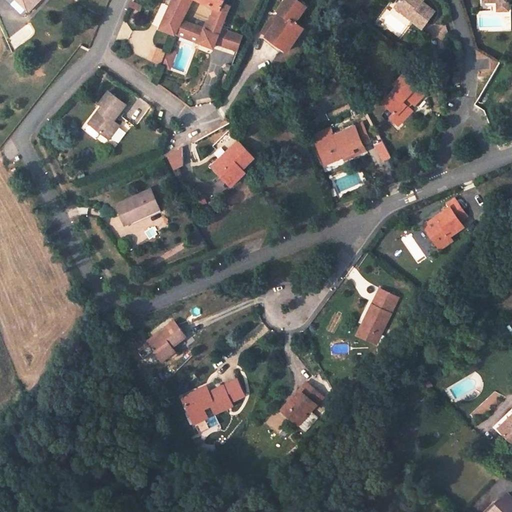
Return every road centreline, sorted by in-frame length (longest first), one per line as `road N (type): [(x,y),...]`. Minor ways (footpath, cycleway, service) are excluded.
road 1 (unclassified): [(113,0),(90,49),(27,133),(30,156),(103,295),(128,307),(143,304),(350,220)]
road 2 (unclassified): [(350,220),(511,153)]
